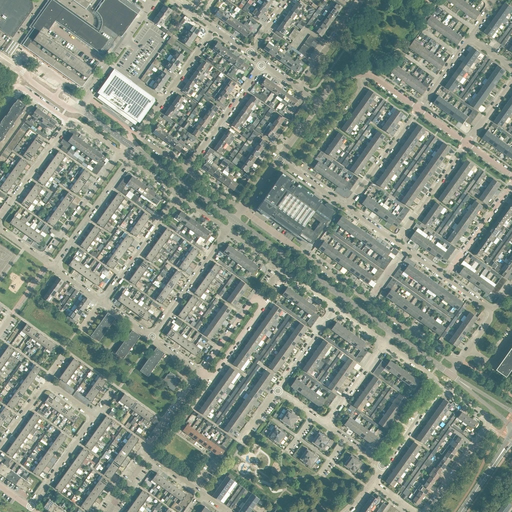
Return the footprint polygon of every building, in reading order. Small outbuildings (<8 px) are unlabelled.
[(29,0),(0,0),(0,28),(11,36),(31,8),(29,0)] [(121,37),(140,10),(141,10),(140,10),(126,0),(104,0),(96,11),(95,11),(97,12),(99,14),(100,16),(101,19),(102,21),(102,23),(102,26),(101,28),(100,30),(99,31),(100,31),(98,33),(108,40),(106,43),(111,47),(118,36),(121,37),(122,37),(121,37)] [(267,9),(270,4),(264,0),(261,0),(259,4),(267,9)] [(342,7),(343,5),(336,0),(331,7),(333,8),(339,12),(342,7)] [(460,9),(465,2),(462,0),(458,0),(455,5),(460,9)] [(83,22),(76,17),(54,1),(50,2),(35,24),(35,28),(40,31),(44,27),(48,30),(55,20),(99,52),(104,55),(111,47),(106,43),(108,40),(98,33),(83,22)] [(298,1),(294,6),(302,11),(303,12),(304,10),(303,9),(305,6),(298,1)] [(465,13),(470,5),(465,2),(460,9),(465,13)] [(511,6),(511,7),(509,5),(506,2),(502,7),(509,13),(511,9),(511,6)] [(263,14),(267,9),(259,4),(256,8),(258,10),(263,14)] [(165,5),(161,11),(168,16),(172,10),(165,5)] [(470,16),(476,9),(470,5),(465,13),(470,16)] [(302,11),(294,6),(291,11),(296,15),(298,16),(302,11)] [(335,17),(339,12),(333,8),(331,7),(328,11),(335,17)] [(509,13),(502,7),(499,12),(506,18),(509,13)] [(220,18),(225,12),(219,8),(214,16),(217,18),(218,16),(220,18)] [(481,13),(476,9),(470,16),(476,20),(481,13)] [(260,19),(263,14),(258,10),(254,15),(260,19)] [(170,17),(168,16),(161,11),(157,16),(164,21),(166,22),(170,17)] [(296,15),(291,11),(287,15),(293,19),(296,15)] [(332,22),(335,17),(328,11),(324,16),(332,22)] [(226,22),(230,16),(225,12),(220,18),(226,22)] [(506,18),(499,12),(495,17),(502,22),(506,18)] [(429,25),(434,17),(429,13),(423,20),(429,25)] [(293,19),(287,15),(283,20),(289,24),(291,22),(293,23),(295,21),(293,19)] [(164,21),(157,16),(153,21),(161,26),(164,21)] [(231,26),(235,20),(230,16),(226,22),(231,26)] [(328,26),(332,22),(324,16),(321,21),(323,23),(328,26)] [(435,29),(440,21),(434,17),(429,25),(435,29)] [(502,22),(495,17),(491,22),(499,27),(502,22)] [(302,19),(301,19),(299,22),(297,20),(296,22),(298,24),(303,27),(306,22),(302,19)] [(236,30),(241,23),(235,20),(231,26),(236,30)] [(289,24),(283,20),(280,25),(286,29),(287,27),(289,28),(291,25),(289,24)] [(325,31),(328,26),(323,23),(321,21),(320,20),(317,23),(316,25),(325,31)] [(441,33),(446,25),(440,21),(435,29),(441,33)] [(246,27),(248,25),(248,24),(245,22),(243,25),(241,23),(236,30),(241,33),(246,27)] [(499,27),(491,22),(488,27),(495,32),(499,27)] [(193,25),(189,31),(196,36),(200,31),(193,25)] [(247,37),(251,31),(249,29),(250,26),(248,25),(246,27),(241,33),(247,37)] [(286,29),(280,25),(276,30),(277,30),(275,33),(282,38),(285,34),(287,31),(286,29)] [(323,33),(325,31),(316,25),(314,27),(316,28),(314,31),(321,36),(322,37),(324,34),(323,33)] [(446,37),(452,30),(446,25),(441,33),(446,37)] [(173,34),(168,31),(163,27),(161,30),(171,37),(173,34)] [(495,32),(488,27),(484,32),(492,37),(495,32)] [(94,70),(50,38),(40,31),(35,28),(24,42),(84,85),(94,70)] [(296,37),(300,32),(295,28),(291,33),(296,37)] [(452,41),(457,34),(452,30),(446,37),(452,41)] [(197,37),(196,36),(189,31),(185,36),(193,41),(194,39),(195,39),(196,39),(197,38),(197,37)] [(458,45),(463,38),(457,34),(452,41),(458,45)] [(189,46),(193,41),(185,36),(182,41),(189,46)] [(172,46),(176,41),(171,37),(167,43),(172,46)] [(414,51),(419,44),(414,40),(409,47),(414,51)] [(264,49),(269,53),(275,45),(269,41),(264,49)] [(218,53),(223,47),(221,46),(222,45),(218,42),(213,49),(218,53)] [(274,57),(279,50),(280,48),(275,44),(275,45),(269,53),(274,57)] [(419,55),(424,48),(419,44),(414,51),(419,55)] [(223,57),(229,49),(225,46),(224,48),(223,47),(218,53),(216,56),(218,58),(220,55),(223,57)] [(481,53),(473,47),(470,52),(477,58),(481,53)] [(424,59),(430,51),(424,48),(419,55),(424,59)] [(229,61),(233,54),(232,53),(233,52),(229,49),(223,57),(229,61)] [(280,61),(284,54),(286,51),(284,50),(282,53),(279,50),(274,57),(280,61)] [(184,56),(177,51),(173,56),(180,62),(184,56)] [(430,62),(435,55),(430,51),(424,59),(430,62)] [(477,58),(470,52),(466,57),(474,62),(477,58)] [(234,64),(238,58),(233,54),(229,61),(234,64)] [(285,65),(290,58),(284,54),(280,61),(285,65)] [(435,66),(440,59),(435,55),(430,62),(435,66)] [(177,67),(180,62),(173,56),(169,62),(177,67)] [(474,62),(466,57),(463,62),(470,67),(474,62)] [(238,70),(239,68),(244,62),(238,58),(234,64),(232,66),(235,68),(238,70)] [(290,68),(295,62),(290,58),(285,65),(290,68)] [(304,64),(300,61),(297,59),(295,62),(290,68),(296,72),(300,66),(302,67),(304,64)] [(445,63),(440,59),(435,66),(440,70),(445,63)] [(212,66),(208,63),(204,60),(200,65),(209,71),(212,66)] [(173,72),(177,67),(169,62),(166,67),(173,72)] [(249,66),(244,62),(239,68),(244,72),(249,66)] [(470,67),(463,62),(459,67),(467,72),(470,67)] [(209,71),(200,65),(197,70),(202,74),(204,72),(207,74),(209,71)] [(396,76),(401,69),(396,65),(391,72),(396,76)] [(502,75),(506,71),(498,65),(495,70),(502,75)] [(467,72),(459,67),(456,72),(463,77),(467,72)] [(233,76),(238,70),(235,68),(234,69),(233,69),(230,73),(228,72),(226,75),(232,78),(233,76)] [(151,71),(148,69),(141,79),(143,81),(147,76),(151,71)] [(401,80),(406,73),(401,69),(396,76),(401,80)] [(157,76),(159,77),(166,82),(170,76),(161,70),(157,76)] [(202,74),(197,70),(193,75),(202,81),(203,79),(200,76),(202,74)] [(406,84),(412,76),(413,74),(413,75),(414,74),(408,70),(406,73),(401,80),(406,84)] [(499,80),(502,75),(495,70),(491,75),(499,80)] [(100,89),(98,93),(100,94),(98,98),(104,102),(127,119),(130,121),(135,125),(135,124),(137,121),(139,123),(142,119),(147,111),(148,110),(155,101),(154,98),(136,85),(132,82),(132,81),(129,79),(126,82),(117,75),(113,72),(113,73),(112,72),(110,75),(100,89)] [(463,77),(456,72),(452,77),(460,82),(463,77)] [(412,87),(417,80),(418,78),(413,75),(413,74),(412,76),(406,84),(412,87)] [(202,81),(193,75),(189,80),(195,84),(197,81),(200,83),(202,81)] [(495,85),(499,80),(491,75),(488,80),(495,85)] [(162,87),(166,82),(159,77),(155,82),(162,87)] [(224,82),(220,80),(217,77),(214,83),(218,86),(221,82),(223,83),(224,82)] [(460,82),(452,77),(449,82),(456,87),(460,82)] [(233,88),(236,83),(228,78),(225,83),(227,85),(233,88)] [(267,88),(271,82),(266,78),(261,84),(264,86),(263,89),(265,90),(267,88)] [(195,84),(189,80),(186,85),(195,91),(196,88),(193,86),(195,84)] [(417,91),(422,84),(417,80),(412,87),(417,91)] [(492,90),(495,85),(488,80),(484,85),(492,90)] [(422,95),(427,88),(429,85),(424,81),(422,84),(417,91),(422,95)] [(158,92),(162,87),(155,82),(151,87),(158,92)] [(272,92),(276,85),(271,82),(267,88),(272,92)] [(456,87),(449,82),(445,87),(453,92),(456,87)] [(229,94),(233,88),(227,85),(225,83),(221,88),(229,94)] [(195,91),(186,85),(182,89),(183,90),(182,92),(187,95),(188,93),(191,96),(195,91)] [(277,95),(282,89),(276,85),(272,92),(277,95)] [(488,95),(492,90),(484,85),(481,90),(488,95)] [(225,98),(229,94),(221,88),(218,93),(225,98)] [(283,99),(287,93),(282,89),(277,95),(283,99)] [(377,95),(369,90),(366,94),(373,100),(377,95)] [(485,100),(488,95),(481,90),(477,95),(485,100)] [(222,103),(225,98),(218,93),(217,93),(214,97),(222,103)] [(288,103),(292,97),(287,93),(283,99),(281,102),(286,106),(288,103)] [(179,94),(175,99),(183,105),(184,105),(186,103),(183,101),(184,98),(179,94)] [(373,100),(366,94),(362,99),(370,105),(373,100)] [(260,101),(256,98),(252,95),(249,100),(257,106),(260,101)] [(481,105),(485,100),(477,95),(474,100),(481,105)] [(439,106),(444,99),(439,96),(434,103),(439,106)] [(298,101),(292,97),(288,103),(293,107),(291,109),(295,111),(299,105),(296,103),(298,101)] [(22,111),(26,105),(18,100),(18,99),(8,113),(17,119),(20,114),(21,114),(23,112),(22,111)] [(183,105),(175,99),(172,104),(179,109),(183,105)] [(370,105),(362,99),(359,104),(366,110),(370,105)] [(443,110),(449,103),(444,99),(439,106),(443,110)] [(257,106),(249,100),(245,105),(253,111),(257,106)] [(478,110),(481,105),(474,100),(470,105),(478,110)] [(215,113),(218,108),(220,106),(217,104),(215,106),(211,103),(208,108),(215,113)] [(448,114),(454,106),(449,103),(443,110),(448,114)] [(179,109),(172,104),(168,109),(174,113),(176,114),(179,109)] [(366,110),(359,104),(357,107),(355,109),(363,115),(366,110)] [(253,111),(245,105),(242,110),(249,116),(253,111)] [(453,117),(459,110),(454,106),(448,114),(453,117)] [(511,112),(505,107),(501,112),(509,117),(511,112)] [(35,121),(42,112),(37,108),(32,115),(34,117),(33,120),(35,121)] [(211,118),(215,113),(208,108),(204,112),(206,114),(211,118)] [(174,113),(168,109),(165,114),(170,118),(172,115),(175,117),(176,115),(176,114),(174,113)] [(363,115),(355,109),(353,112),(353,111),(351,114),(352,114),(359,120),(363,115)] [(403,114),(396,109),(393,114),(400,119),(403,114)] [(249,116),(242,110),(238,115),(246,120),(249,116)] [(458,121),(463,113),(459,110),(453,117),(458,121)] [(40,125),(42,123),(47,115),(42,112),(35,121),(38,123),(37,123),(40,125)] [(509,117),(501,112),(498,117),(505,122),(509,117)] [(13,124),(17,119),(8,113),(0,124),(0,126),(7,132),(11,126),(12,127),(14,125),(13,124)] [(281,123),(285,118),(278,113),(275,117),(277,118),(276,120),(281,123)] [(463,124),(465,121),(467,119),(468,117),(463,113),(458,121),(463,124)] [(208,123),(211,118),(206,114),(203,119),(208,123)] [(359,120),(352,114),(350,117),(350,116),(348,119),(356,124),(359,120)] [(396,124),(400,119),(393,114),(389,119),(396,124)] [(47,126),(52,119),(47,115),(42,123),(47,126)] [(246,120),(238,115),(235,120),(243,125),(246,120)] [(505,122),(498,117),(494,122),(502,127),(505,122)] [(57,122),(52,119),(47,126),(52,130),(57,122)] [(204,128),(208,123),(203,119),(199,124),(204,128)] [(356,124),(348,119),(345,124),(352,129),(356,124)] [(397,124),(396,124),(389,119),(385,124),(393,129),(395,126),(395,127),(397,124)] [(33,124),(28,121),(26,120),(24,123),(26,124),(29,127),(31,128),(32,126),(33,124)] [(243,125),(235,120),(231,125),(237,128),(239,130),(241,127),(241,128),(243,125)] [(278,128),(281,123),(276,120),(272,124),(278,128)] [(163,130),(165,127),(159,123),(156,126),(157,126),(153,132),(158,136),(163,130)] [(201,132),(204,128),(199,124),(197,126),(195,125),(193,127),(201,132)] [(274,133),(278,128),(272,124),(271,127),(268,125),(266,127),(267,128),(274,133)] [(352,129),(345,124),(341,129),(349,134),(352,129)] [(389,134),(393,129),(385,124),(382,129),(389,134)] [(418,125),(415,129),(422,135),(426,130),(418,125)] [(201,132),(193,127),(192,126),(190,129),(193,131),(192,133),(197,137),(201,132)] [(271,138),(274,133),(267,128),(263,133),(271,138)] [(230,129),(229,130),(228,129),(224,135),(233,141),(235,138),(233,136),(234,134),(233,133),(234,132),(230,129)] [(422,135),(415,129),(413,132),(412,132),(411,134),(419,140),(422,135)] [(488,141),(493,134),(490,132),(491,131),(489,129),(482,138),(488,141)] [(164,140),(168,134),(163,130),(158,136),(164,140)] [(382,141),(385,136),(378,131),(374,136),(382,141)] [(339,132),(335,137),(343,142),(346,137),(339,132)] [(73,145),(78,137),(73,134),(68,141),(73,145)] [(169,144),(173,138),(168,134),(164,140),(169,144)] [(419,140),(411,134),(408,139),(415,145),(419,140)] [(492,145),(498,138),(493,134),(488,141),(492,145)] [(44,140),(37,135),(34,140),(31,137),(29,139),(33,142),(34,141),(41,146),(44,140)] [(233,141),(224,135),(221,139),(226,143),(229,145),(233,141)] [(378,146),(382,141),(374,136),(371,140),(378,146)] [(78,148),(83,141),(78,137),(73,145),(78,148)] [(259,137),(256,141),(256,142),(257,143),(264,148),(267,143),(259,137)] [(343,142),(335,137),(332,142),(339,147),(343,142)] [(174,148),(178,141),(173,138),(169,144),(174,148)] [(497,148),(503,141),(498,138),(492,145),(497,148)] [(184,145),(185,144),(185,143),(180,139),(178,141),(174,148),(179,151),(184,145)] [(226,143),(221,139),(217,144),(223,148),(226,143)] [(415,145),(408,139),(404,144),(412,149),(415,145)] [(379,146),(378,146),(371,140),(369,143),(367,142),(366,144),(367,145),(375,151),(377,148),(379,146)] [(41,146),(34,141),(33,142),(31,145),(27,142),(26,144),(29,147),(30,146),(37,151),(41,146)] [(83,152),(88,144),(83,141),(78,148),(83,152)] [(502,152),(507,145),(503,141),(497,148),(502,152)] [(339,147),(332,142),(328,147),(336,152),(339,147)] [(451,148),(443,142),(440,147),(447,153),(451,148)] [(260,153),(264,148),(257,143),(255,145),(257,146),(255,149),(260,153)] [(87,155),(93,148),(88,144),(83,152),(87,155)] [(193,153),(188,150),(191,146),(188,144),(187,145),(185,144),(184,145),(179,151),(185,155),(187,152),(191,155),(193,153)] [(223,148),(217,144),(214,149),(219,153),(221,150),(224,152),(225,150),(223,148)] [(412,149),(404,144),(402,147),(402,146),(400,149),(401,149),(408,154),(412,149)] [(371,156),(375,151),(367,145),(364,150),(371,156)] [(507,155),(511,148),(511,147),(507,145),(502,152),(507,155)] [(37,151),(30,146),(29,147),(27,150),(24,147),(22,149),(26,151),(27,151),(34,156),(37,151)] [(336,152),(328,147),(325,152),(332,157),(336,152)] [(444,158),(447,153),(440,147),(436,152),(444,158)] [(92,159),(98,151),(93,148),(87,155),(92,159)] [(260,153),(255,149),(253,148),(250,153),(257,158),(260,153)] [(408,154),(401,149),(397,154),(404,159),(408,154)] [(368,160),(371,156),(364,150),(360,155),(368,160)] [(34,156),(27,151),(26,151),(24,154),(20,152),(19,154),(23,156),(30,161),(34,156)] [(59,151),(55,156),(62,161),(63,160),(65,162),(67,159),(69,160),(70,158),(66,155),(66,156),(59,151)] [(106,157),(98,151),(92,159),(97,162),(98,161),(100,158),(104,161),(106,157)] [(444,158),(436,152),(433,157),(440,163),(442,160),(444,158)] [(253,163),(257,158),(250,153),(246,158),(253,163)] [(404,159),(397,154),(394,159),(401,164),(404,159)] [(80,155),(78,159),(76,160),(82,164),(83,162),(85,159),(80,155)] [(364,165),(368,160),(360,155),(357,160),(364,165)] [(15,160),(14,160),(13,161),(17,164),(17,163),(24,168),(28,163),(18,156),(15,160)] [(62,161),(55,156),(52,161),(59,166),(59,165),(62,162),(65,165),(66,163),(65,162),(63,160),(62,161)] [(437,167),(440,163),(433,157),(429,162),(437,167)] [(250,167),(253,163),(246,158),(243,162),(244,164),(250,167)] [(207,171),(212,165),(214,162),(209,159),(208,159),(202,167),(207,171)] [(401,164),(394,159),(390,164),(397,169),(401,164)] [(467,159),(464,164),(471,170),(475,165),(467,159)] [(365,166),(364,165),(357,160),(353,165),(361,170),(363,168),(365,166)] [(63,168),(59,165),(59,166),(52,161),(48,166),(55,171),(56,170),(58,167),(62,169),(63,168)] [(318,172),(323,165),(318,161),(313,168),(316,170),(315,171),(318,172)] [(437,168),(437,167),(429,162),(426,167),(433,172),(435,170),(437,168)] [(24,168),(17,163),(17,164),(14,167),(11,165),(9,166),(13,169),(14,168),(21,173),(24,168)] [(248,169),(250,167),(244,164),(241,169),(248,173),(250,170),(248,169)] [(397,169),(390,164),(388,166),(386,168),(387,169),(394,174),(397,169)] [(471,170),(464,164),(462,167),(461,167),(460,169),(467,175),(471,170)] [(212,175),(217,169),(212,165),(207,171),(212,175)] [(323,175),(328,168),(323,165),(318,172),(323,175)] [(357,175),(361,170),(353,165),(350,170),(357,175)] [(59,173),(56,170),(55,171),(48,166),(45,171),(52,176),(52,175),(55,172),(58,174),(59,173)] [(433,172),(426,167),(424,166),(420,171),(422,172),(430,177),(433,172)] [(21,173),(14,168),(13,169),(11,172),(7,169),(6,171),(8,172),(10,174),(10,173),(18,178),(21,173)] [(92,174),(85,169),(83,168),(80,172),(78,171),(77,173),(80,175),(81,174),(88,180),(92,174)] [(328,179),(333,171),(328,168),(323,175),(328,179)] [(218,179),(222,172),(217,169),(212,175),(218,179)] [(394,174),(387,169),(383,174),(390,179),(394,174)] [(467,175),(460,169),(457,174),(464,180),(467,175)] [(51,177),(55,179),(56,177),(52,175),(52,176),(45,171),(41,176),(48,181),(49,180),(51,177)] [(333,182),(338,175),(333,171),(328,179),(333,182)] [(18,178),(10,173),(10,174),(8,172),(5,176),(4,174),(2,176),(6,179),(7,178),(14,183),(18,178)] [(223,183),(227,176),(222,172),(218,179),(223,183)] [(309,242),(311,244),(335,211),(332,209),(332,208),(332,206),(331,205),(330,204),(329,203),(327,203),(326,203),(325,204),(322,202),(322,201),(298,184),(295,181),(283,172),(257,209),(270,219),(271,217),(274,218),(273,219),(297,236),(298,234),(309,242)] [(426,182),(430,177),(422,172),(419,177),(426,182)] [(88,180),(81,174),(80,175),(78,178),(74,176),(73,178),(75,179),(77,180),(77,179),(84,184),(88,180)] [(228,186),(233,180),(235,177),(229,174),(227,176),(223,183),(228,186)] [(390,179),(383,174),(381,176),(379,178),(380,178),(387,184),(390,179)] [(464,180),(457,174),(453,179),(460,184),(464,180)] [(338,186),(343,178),(338,175),(333,182),(338,186)] [(52,182),(49,180),(48,181),(41,176),(37,181),(44,186),(48,182),(51,184),(52,182)] [(130,189),(132,187),(137,180),(132,176),(130,180),(128,182),(127,183),(130,185),(128,188),(130,189)] [(426,183),(426,182),(419,177),(415,182),(423,187),(424,185),(425,185),(426,183)] [(14,183),(7,178),(6,179),(4,182),(0,179),(0,181),(3,184),(3,183),(11,188),(14,183)] [(345,187),(346,184),(348,182),(343,178),(338,186),(343,189),(345,187)] [(387,184),(380,178),(376,184),(383,189),(387,184)] [(84,184),(77,179),(77,180),(75,179),(73,182),(71,181),(70,183),(71,184),(73,185),(74,184),(81,189),(84,184)] [(460,184),(453,179),(450,184),(457,189),(460,184)] [(501,184),(494,179),(490,184),(498,189),(501,184)] [(137,191),(142,183),(137,180),(132,187),(137,191)] [(238,184),(234,181),(233,180),(228,186),(234,190),(238,184)] [(419,192),(423,187),(415,182),(412,187),(419,192)] [(11,188),(3,183),(3,184),(0,187),(0,186),(0,188),(7,193),(11,188)] [(36,183),(32,188),(39,193),(40,193),(42,189),(46,192),(47,190),(43,188),(36,183)] [(142,194),(147,187),(142,183),(137,191),(142,194)] [(81,189),(74,184),(73,185),(71,184),(69,187),(67,186),(66,187),(70,190),(77,195),(81,189)] [(457,189),(450,184),(448,186),(447,186),(446,189),(453,194),(457,189)] [(494,194),(498,189),(490,184),(487,189),(494,194)] [(147,198),(152,190),(147,187),(142,194),(147,198)] [(418,195),(420,192),(419,192),(412,187),(408,192),(416,197),(417,194),(418,195)] [(43,195),(40,193),(39,193),(32,188),(29,193),(36,198),(36,197),(38,194),(42,197),(43,195)] [(453,194),(446,189),(442,194),(450,199),(453,194)] [(495,194),(494,194),(487,189),(483,194),(491,199),(492,196),(493,197),(495,194)] [(152,201),(157,194),(152,190),(147,198),(152,201)] [(75,197),(68,192),(65,196),(62,194),(60,195),(62,197),(64,198),(65,197),(72,202),(75,197)] [(412,202),(416,197),(408,192),(405,197),(412,202)] [(40,200),(36,197),(36,198),(29,193),(25,198),(32,203),(33,202),(35,199),(39,202),(40,200)] [(118,193),(114,198),(121,203),(122,202),(124,199),(128,202),(129,200),(125,197),(125,198),(118,193)] [(162,197),(157,194),(152,201),(157,205),(162,197)] [(450,199),(442,194),(439,199),(446,204),(450,199)] [(487,204),(491,199),(483,194),(480,198),(487,204)] [(367,207),(372,199),(367,196),(362,203),(364,205),(364,206),(367,207)] [(72,202),(65,197),(64,198),(62,197),(60,200),(58,198),(58,199),(57,200),(61,203),(61,202),(68,207),(72,202)] [(409,207),(412,202),(405,197),(401,201),(409,207)] [(32,203),(25,198),(21,204),(28,209),(31,204),(35,207),(36,205),(33,202),(32,203)] [(125,205),(122,202),(121,203),(114,198),(111,203),(118,208),(118,207),(120,204),(124,207),(125,205)] [(372,210),(377,203),(372,199),(367,207),(372,210)] [(476,200),(472,205),(480,211),(483,206),(476,200)] [(68,207),(61,202),(61,203),(58,206),(55,203),(53,205),(55,206),(57,208),(58,207),(65,212),(68,207)] [(437,202),(433,207),(440,212),(444,207),(437,202)] [(122,210),(118,207),(118,208),(111,203),(107,208),(114,213),(115,212),(117,209),(121,212),(122,210)] [(377,214),(382,206),(377,203),(372,210),(377,214)] [(476,216),(480,211),(472,205),(469,210),(476,216)] [(65,212),(58,207),(57,208),(55,206),(53,209),(51,208),(50,210),(54,213),(54,212),(61,217),(65,212)] [(382,217),(387,210),(382,206),(377,214),(382,217)] [(440,212),(433,207),(431,210),(431,209),(429,212),(430,212),(437,217),(440,212)] [(118,215),(115,212),(114,213),(107,208),(104,213),(111,218),(111,217),(113,214),(117,217),(118,215)] [(386,221),(392,213),(387,210),(382,217),(386,221)] [(476,216),(469,210),(465,215),(473,221),(474,218),(475,218),(476,216)] [(510,214),(505,210),(501,216),(509,222),(510,220),(508,218),(510,214)] [(181,222),(186,215),(181,211),(178,215),(177,214),(174,219),(178,222),(179,221),(181,222)] [(15,226),(20,219),(19,219),(16,217),(19,213),(18,213),(17,212),(14,216),(10,223),(15,226)] [(61,217),(54,212),(54,213),(51,216),(48,213),(46,215),(48,216),(50,218),(51,217),(58,222),(61,217)] [(151,216),(144,212),(141,216),(138,214),(137,216),(140,218),(141,217),(147,222),(151,216)] [(437,217),(430,212),(426,217),(433,222),(437,217)] [(115,220),(111,217),(111,218),(104,213),(100,218),(107,223),(108,222),(110,219),(114,221),(115,220)] [(391,224),(394,221),(396,218),(397,217),(392,213),(386,221),(391,224)] [(25,223),(24,222),(26,219),(22,215),(19,219),(20,219),(15,226),(20,230),(25,223)] [(186,225),(191,218),(186,215),(181,222),(186,225)] [(469,225),(473,221),(465,215),(462,220),(469,225)] [(29,226),(30,224),(27,222),(30,218),(28,216),(26,219),(24,222),(25,223),(20,230),(25,233),(30,226),(29,226)] [(58,222),(51,217),(50,218),(48,216),(46,219),(44,218),(43,220),(47,223),(47,222),(54,227),(58,222)] [(140,218),(137,216),(134,219),(133,221),(134,222),(136,223),(137,222),(143,227),(147,222),(141,217),(140,218)] [(341,227),(347,219),(342,216),(336,223),(341,227)] [(509,222),(501,216),(497,221),(505,227),(509,222)] [(433,222),(426,217),(422,222),(430,227),(433,222)] [(111,225),(108,222),(107,223),(100,218),(96,223),(103,228),(106,224),(110,226),(111,225)] [(191,229),(196,222),(191,218),(186,225),(191,229)] [(346,230),(352,223),(347,219),(341,227),(346,230)] [(466,230),(469,225),(462,220),(458,225),(466,230)] [(505,227),(497,221),(493,226),(499,230),(501,232),(505,227)] [(35,230),(34,229),(35,227),(32,225),(33,223),(31,222),(30,224),(29,226),(30,226),(25,233),(29,237),(35,230)] [(143,227),(137,222),(136,223),(134,222),(132,225),(131,224),(130,226),(131,226),(133,228),(134,227),(140,231),(143,227)] [(194,235),(201,225),(196,222),(191,229),(189,231),(194,235)] [(171,223),(170,223),(168,226),(175,231),(176,229),(177,227),(171,223)] [(351,234),(356,226),(352,223),(346,230),(351,234)] [(95,225),(91,231),(97,235),(98,234),(100,231),(103,233),(105,232),(101,229),(101,230),(95,225)] [(200,237),(206,229),(201,225),(194,235),(199,238),(200,237)] [(462,235),(466,230),(458,225),(455,230),(462,235)] [(39,233),(38,233),(40,231),(37,229),(38,227),(36,226),(35,227),(34,229),(35,230),(29,237),(34,240),(39,233)] [(140,231),(134,227),(133,228),(131,226),(129,230),(127,229),(126,230),(130,233),(136,237),(140,231)] [(356,237),(361,230),(359,228),(357,226),(356,226),(351,234),(356,237)] [(499,230),(493,226),(489,232),(495,236),(499,230)] [(167,228),(163,233),(169,238),(170,237),(172,238),(174,235),(175,236),(176,234),(173,232),(167,228)] [(41,229),(40,231),(38,233),(39,233),(34,240),(40,244),(45,237),(40,234),(43,230),(41,229)] [(211,232),(206,229),(200,237),(206,242),(211,236),(209,235),(211,232)] [(361,241),(366,233),(364,232),(364,231),(362,229),(361,230),(356,237),(361,241)] [(335,236),(330,233),(326,230),(325,233),(333,238),(335,236)] [(462,236),(462,235),(455,230),(451,235),(458,240),(460,238),(461,238),(462,236)] [(97,235),(91,231),(87,236),(94,240),(94,239),(96,236),(100,238),(101,237),(98,234),(97,235)] [(416,242),(421,234),(416,231),(411,238),(413,240),(413,241),(416,242)] [(495,236),(489,232),(486,237),(491,241),(493,242),(497,237),(495,236)] [(169,238),(163,233),(159,238),(166,243),(166,242),(168,239),(172,241),(173,239),(172,238),(170,237),(169,238)] [(366,244),(371,237),(369,235),(367,233),(366,233),(361,241),(366,244)] [(134,239),(127,234),(124,238),(121,236),(119,238),(121,239),(123,240),(124,239),(131,244),(134,239)] [(421,245),(426,238),(421,234),(416,242),(421,245)] [(455,245),(458,240),(451,235),(448,240),(455,245)] [(98,241),(94,239),(94,240),(87,236),(84,240),(90,245),(91,244),(93,241),(96,243),(98,241)] [(371,248),(376,240),(374,239),(374,238),(372,236),(371,237),(366,244),(371,248)] [(491,241),(486,237),(482,242),(487,246),(491,241)] [(168,246),(169,244),(166,242),(166,243),(159,238),(156,243),(162,247),(163,247),(166,249),(168,246)] [(426,249),(431,241),(426,238),(421,245),(426,249)] [(131,244),(124,239),(123,240),(121,239),(119,242),(117,241),(116,242),(118,244),(119,245),(120,244),(127,249),(131,244)] [(94,246),(91,244),(90,245),(84,240),(80,246),(86,250),(90,246),(93,248),(94,246)] [(376,251),(381,244),(376,240),(371,248),(376,251)] [(323,252),(329,244),(324,241),(318,248),(323,252)] [(430,252),(436,245),(431,241),(426,249),(430,252)] [(487,246),(482,242),(478,248),(484,252),(487,246)] [(165,251),(166,249),(163,247),(162,247),(156,243),(152,248),(159,252),(159,251),(162,254),(165,251)] [(127,249),(120,244),(119,245),(118,244),(115,247),(114,246),(112,247),(114,249),(116,250),(117,249),(124,254),(127,249)] [(328,255),(334,248),(329,244),(323,252),(328,255)] [(381,255),(386,248),(381,244),(376,251),(381,255)] [(199,251),(191,245),(188,250),(187,249),(186,251),(187,252),(189,253),(189,252),(196,257),(199,251)] [(228,256),(233,248),(229,245),(223,252),(228,256)] [(435,256),(441,248),(436,245),(430,252),(435,256)] [(162,254),(159,251),(159,252),(152,248),(149,253),(155,257),(156,256),(159,259),(161,256),(162,254)] [(233,259),(238,252),(233,248),(228,256),(233,259)] [(333,259),(338,252),(334,248),(328,255),(333,259)] [(391,251),(386,248),(381,255),(386,258),(388,255),(391,251)] [(440,259),(442,257),(444,254),(446,252),(441,248),(435,256),(440,259)] [(484,252),(478,248),(474,253),(480,257),(484,252)] [(124,254),(117,249),(116,250),(114,249),(112,252),(110,250),(109,252),(113,255),(113,254),(120,259),(124,254)] [(189,253),(187,252),(185,255),(183,254),(182,256),(183,257),(185,258),(186,257),(192,262),(196,257),(189,252),(189,253)] [(238,263),(243,255),(238,252),(233,259),(238,263)] [(338,262),(343,255),(338,252),(333,259),(338,262)] [(155,257),(149,253),(145,258),(151,263),(154,258),(158,260),(159,259),(156,256),(155,257)] [(79,262),(78,261),(79,259),(76,257),(77,255),(76,254),(73,258),(69,265),(74,269),(79,262)] [(120,259),(113,254),(113,255),(110,258),(107,255),(105,257),(109,260),(110,259),(117,264),(120,259)] [(243,266),(248,259),(243,255),(238,263),(243,266)] [(343,266),(348,259),(343,255),(338,262),(341,264),(340,265),(343,266)] [(471,268),(476,261),(477,259),(472,255),(471,258),(474,260),(472,262),(473,262),(469,267),(471,268)] [(84,265),(83,264),(80,262),(82,259),(81,257),(79,259),(78,261),(79,262),(74,269),(79,272),(84,265)] [(185,258),(183,257),(181,260),(180,259),(179,261),(182,263),(182,262),(189,266),(192,262),(186,257),(185,258)] [(117,264),(110,259),(109,260),(107,263),(103,260),(102,262),(106,265),(106,264),(113,269),(117,264)] [(248,270),(253,262),(248,259),(243,266),(248,270)] [(348,270),(353,262),(348,259),(343,266),(346,268),(345,268),(348,270)] [(144,260),(140,266),(146,270),(147,269),(149,266),(152,268),(153,267),(150,264),(150,265),(144,260)] [(89,269),(88,268),(89,266),(86,264),(87,262),(85,261),(83,264),(84,265),(79,272),(84,276),(89,269)] [(182,263),(179,261),(176,264),(175,265),(179,268),(179,267),(185,272),(189,266),(182,262),(182,263)] [(253,262),(248,270),(253,273),(258,266),(255,264),(256,264),(253,262)] [(353,273),(358,266),(353,262),(348,270),(350,271),(350,272),(353,273)] [(216,263),(212,268),(218,273),(219,272),(221,269),(224,271),(225,269),(222,267),(216,263)] [(510,271),(511,268),(511,266),(507,263),(505,266),(502,264),(500,267),(501,268),(505,271),(502,275),(507,278),(511,272),(510,271)] [(88,279),(93,272),(93,271),(90,269),(92,266),(90,264),(89,266),(88,268),(89,269),(84,276),(88,279)] [(409,275),(414,267),(409,264),(406,268),(404,270),(404,271),(409,275)] [(465,277),(470,269),(465,266),(464,266),(461,264),(455,272),(459,275),(460,273),(462,275),(464,277),(465,277)] [(150,271),(147,269),(146,270),(140,266),(136,271),(143,275),(143,274),(145,275),(147,272),(149,273),(150,271)] [(358,277),(363,269),(358,266),(353,273),(355,275),(358,277)] [(414,278),(419,271),(414,267),(409,275),(414,278)] [(95,268),(93,271),(93,272),(88,279),(93,283),(98,276),(97,275),(94,273),(97,269),(95,268)] [(218,273),(212,268),(208,273),(214,277),(215,277),(217,273),(227,280),(228,278),(219,272),(218,273)] [(183,274),(177,269),(174,274),(171,272),(169,273),(173,276),(173,275),(180,279),(183,274)] [(363,280),(368,273),(363,269),(358,277),(363,280)] [(470,280),(475,273),(470,269),(465,277),(470,280)] [(99,286),(104,279),(99,276),(102,273),(100,271),(97,275),(98,276),(93,283),(99,286)] [(146,276),(145,275),(143,274),(143,275),(136,271),(133,275),(139,280),(140,279),(142,276),(145,278),(146,276)] [(419,282),(424,274),(419,271),(414,278),(419,282)] [(214,277),(208,273),(205,278),(211,282),(212,281),(214,278),(223,285),(224,283),(215,277),(214,277)] [(371,280),(372,277),(373,276),(368,273),(363,280),(368,284),(371,280)] [(475,284),(480,276),(475,273),(470,280),(475,284)] [(423,285),(429,278),(424,274),(419,282),(423,285)] [(143,281),(140,279),(139,280),(133,275),(129,281),(135,285),(138,281),(142,283),(143,281)] [(173,275),(173,276),(170,279),(167,277),(166,278),(169,281),(170,280),(176,284),(180,279),(173,275)] [(479,287),(485,280),(480,276),(475,284),(479,287)] [(67,283),(58,277),(55,282),(63,288),(67,283)] [(215,284),(212,281),(211,282),(205,278),(201,283),(208,287),(208,286),(210,283),(214,285),(215,284)] [(428,289),(434,281),(431,280),(432,279),(429,278),(423,285),(428,289)] [(170,280),(169,281),(167,284),(165,282),(164,281),(164,282),(163,283),(164,284),(166,285),(173,289),(176,284),(170,280)] [(245,291),(249,286),(241,280),(238,285),(245,291)] [(484,291),(490,283),(485,280),(479,287),(484,291)] [(433,292),(438,285),(436,283),(434,281),(428,289),(433,292)] [(63,288),(55,282),(51,287),(57,292),(59,293),(63,288)] [(211,289),(208,286),(208,287),(201,283),(198,288),(204,292),(205,291),(207,288),(210,290),(211,289)] [(491,292),(493,289),(495,287),(490,283),(484,291),(489,294),(491,292)] [(166,285),(164,284),(162,287),(160,286),(159,288),(162,290),(163,289),(169,294),(173,289),(166,285)] [(241,296),(245,291),(238,285),(236,288),(234,287),(232,289),(234,290),(241,296)] [(438,296),(443,288),(441,287),(441,286),(439,285),(438,285),(433,292),(438,296)] [(57,292),(51,287),(47,293),(53,297),(57,292)] [(287,298),(292,291),(287,287),(282,294),(287,298)] [(204,292),(198,288),(194,293),(200,297),(203,293),(208,296),(210,295),(205,291),(204,292)] [(443,299),(448,292),(446,290),(444,288),(443,288),(438,296),(443,299)] [(128,297),(127,296),(124,294),(126,290),(125,289),(122,293),(117,300),(123,304),(128,297)] [(163,289),(162,290),(160,293),(157,291),(156,293),(159,295),(159,294),(166,299),(169,294),(163,289)] [(391,300),(396,292),(391,289),(390,290),(389,292),(386,296),(391,300)] [(238,301),(241,296),(234,290),(230,295),(238,301)] [(292,301),(297,294),(292,291),(287,298),(292,301)] [(131,294),(131,293),(129,292),(127,296),(128,297),(123,304),(128,307),(133,300),(132,299),(129,297),(131,294)] [(396,304),(401,296),(396,292),(391,300),(396,304)] [(448,303),(453,296),(448,292),(443,299),(448,303)] [(53,297),(47,293),(44,298),(43,297),(43,298),(49,302),(53,297)] [(159,294),(159,295),(156,298),(153,296),(152,298),(155,300),(156,300),(162,304),(166,299),(159,294)] [(297,305),(302,297),(297,294),(292,301),(297,305)] [(91,300),(83,295),(81,297),(83,298),(81,301),(87,305),(90,300),(91,300)] [(192,295),(189,301),(195,305),(195,304),(199,306),(201,303),(202,301),(199,299),(198,299),(192,295)] [(234,306),(238,301),(230,295),(227,300),(234,306)] [(137,303),(138,301),(135,299),(136,297),(134,296),(132,299),(133,300),(128,307),(132,311),(137,304),(137,303)] [(400,307),(406,299),(401,296),(396,304),(400,307)] [(453,306),(458,299),(453,296),(448,303),(453,306)] [(302,308),(307,301),(302,297),(297,305),(302,308)] [(139,299),(138,301),(137,303),(137,304),(132,311),(137,314),(142,307),(141,306),(138,304),(141,300),(139,299)] [(405,311),(411,303),(406,299),(400,307),(403,309),(405,311)] [(458,310),(463,303),(458,299),(453,306),(458,310)] [(83,310),(87,305),(81,301),(77,306),(83,310)] [(195,305),(189,301),(185,305),(191,310),(192,309),(194,310),(196,307),(197,308),(199,306),(195,304),(195,305)] [(306,312),(312,304),(307,301),(302,308),(306,312)] [(147,311),(146,310),(149,306),(146,304),(144,303),(141,306),(142,307),(137,314),(142,318),(147,311)] [(410,314),(416,306),(411,303),(405,311),(408,312),(407,313),(410,314)] [(232,309),(224,304),(221,309),(228,314),(232,309)] [(312,304),(306,312),(312,315),(314,312),(317,308),(314,306),(315,306),(312,304)] [(191,311),(194,313),(195,311),(194,310),(192,309),(191,310),(185,305),(182,310),(188,315),(189,314),(191,311)] [(282,310),(275,305),(271,310),(279,315),(282,310)] [(81,312),(83,310),(77,306),(73,311),(79,315),(80,316),(83,313),(81,312)] [(147,321),(154,312),(149,309),(151,307),(149,306),(146,310),(147,311),(142,318),(147,321)] [(415,318),(421,310),(416,306),(410,314),(413,316),(415,318)] [(225,319),(228,314),(221,309),(217,314),(225,319)] [(192,316),(189,314),(188,315),(182,310),(178,316),(184,320),(187,316),(190,318),(192,316)] [(279,315),(271,310),(268,314),(275,320),(279,315)] [(420,321),(426,313),(421,310),(415,318),(418,319),(417,320),(420,322),(420,321)] [(76,320),(79,315),(73,311),(70,316),(68,315),(66,318),(74,323),(75,321),(76,321),(76,320)] [(105,319),(111,324),(116,318),(108,312),(105,316),(106,317),(105,319)] [(470,312),(466,317),(474,322),(475,320),(476,320),(478,318),(477,318),(477,317),(470,312)] [(425,325),(430,317),(426,313),(420,321),(425,325)] [(225,319),(217,314),(214,319),(221,324),(223,322),(225,319)] [(275,320),(268,314),(264,319),(272,325),(275,320)] [(430,328),(435,320),(430,317),(425,325),(430,328)] [(470,327),(474,322),(466,317),(463,322),(470,327)] [(178,318),(174,323),(179,326),(183,321),(178,318)] [(107,330),(111,324),(105,319),(103,321),(102,320),(99,324),(107,330)] [(222,324),(221,324),(214,319),(210,324),(218,329),(219,326),(220,327),(222,324)] [(272,325),(264,319),(263,322),(262,322),(260,324),(261,324),(268,330),(272,325)] [(435,332),(440,324),(435,320),(430,328),(435,332)] [(336,333),(341,325),(336,322),(331,329),(336,333)] [(467,332),(470,327),(463,322),(459,327),(467,332)] [(27,334),(32,327),(27,323),(27,324),(22,330),(26,334),(23,337),(25,339),(28,335),(27,334)] [(304,333),(307,328),(300,323),(296,328),(304,333)] [(103,335),(107,330),(99,324),(97,327),(98,328),(96,331),(103,335)] [(177,331),(176,331),(173,329),(175,325),(173,324),(171,328),(166,335),(172,338),(177,331)] [(218,329),(210,324),(207,329),(214,334),(216,331),(216,332),(218,329)] [(268,330),(261,324),(259,327),(259,326),(257,329),(265,335),(268,330)] [(445,327),(440,324),(435,332),(440,335),(445,327)] [(341,336),(346,329),(341,325),(336,333),(341,336)] [(32,338),(37,331),(32,327),(27,334),(28,335),(31,337),(28,341),(30,342),(31,340),(33,338),(32,338)] [(181,335),(181,334),(177,332),(180,328),(178,327),(176,331),(177,331),(172,338),(176,342),(181,335)] [(463,337),(467,332),(459,327),(456,332),(463,337)] [(304,333),(296,328),(293,332),(300,338),(302,335),(303,336),(304,333)] [(211,339),(214,334),(207,329),(203,333),(211,339)] [(265,335),(257,329),(256,332),(255,331),(253,334),(254,334),(261,339),(265,335)] [(346,340),(351,333),(346,329),(341,336),(346,340)] [(129,337),(136,341),(140,335),(132,330),(130,333),(131,334),(129,337)] [(37,341),(42,334),(37,331),(32,338),(33,338),(31,340),(34,343),(33,344),(35,345),(36,344),(38,342),(37,341)] [(99,341),(103,335),(96,331),(95,333),(94,332),(91,336),(99,341)] [(183,331),(181,334),(181,335),(176,342),(181,345),(186,338),(185,338),(187,336),(184,334),(185,332),(183,331)] [(297,343),(300,338),(293,332),(289,337),(297,343)] [(460,342),(463,337),(456,332),(452,337),(460,342)] [(351,343),(356,336),(351,333),(346,340),(351,343)] [(42,345),(47,338),(42,334),(37,341),(38,342),(36,344),(39,346),(38,348),(40,349),(42,345)] [(191,342),(190,341),(187,339),(190,335),(188,334),(187,336),(185,338),(186,338),(181,345),(186,349),(191,342)] [(261,339),(254,334),(252,337),(252,336),(250,339),(258,345),(261,339)] [(356,347),(361,339),(356,336),(351,343),(356,347)] [(124,341),(132,347),(136,341),(129,337),(127,339),(126,338),(124,341)] [(293,348),(297,343),(289,337),(286,342),(293,348)] [(460,342),(452,337),(449,342),(456,347),(458,344),(458,345),(460,342)] [(46,348),(51,341),(47,338),(42,345),(46,348),(43,351),(45,352),(46,351),(47,349),(46,348)] [(196,345),(195,345),(192,343),(195,339),(193,338),(190,341),(191,342),(186,349),(191,352),(196,345)] [(258,345),(250,339),(247,344),(254,349),(258,345)] [(361,350),(361,349),(363,347),(366,343),(363,341),(364,341),(361,339),(356,347),(361,350)] [(331,345),(324,340),(320,345),(328,350),(331,345)] [(52,352),(57,345),(51,341),(46,348),(47,349),(46,351),(49,353),(48,355),(50,356),(52,352)] [(128,353),(132,347),(124,341),(121,345),(123,346),(121,348),(128,353)] [(196,356),(203,347),(198,344),(200,342),(199,342),(198,341),(195,345),(196,345),(191,352),(196,356)] [(290,353),(293,348),(286,342),(282,347),(290,353)] [(254,349),(247,344),(243,349),(251,354),(254,349)] [(328,350),(320,345),(317,349),(324,355),(328,350)] [(9,346),(5,351),(11,355),(12,355),(14,356),(16,353),(17,354),(18,352),(15,349),(15,350),(9,346)] [(154,351),(155,352),(154,354),(160,359),(165,353),(157,347),(154,351)] [(290,353),(282,347),(279,352),(286,357),(288,355),(289,355),(290,353)] [(123,359),(128,353),(121,348),(119,350),(118,349),(116,353),(120,356),(120,357),(123,359)] [(251,354),(243,349),(240,354),(247,359),(251,354)] [(324,355),(317,349),(315,352),(314,352),(313,354),(321,360),(324,355)] [(14,356),(12,355),(11,355),(5,351),(1,356),(8,360),(8,359),(10,356),(14,359),(15,357),(14,356)] [(118,359),(120,357),(120,356),(116,353),(113,351),(111,354),(118,359)] [(283,362),(286,357),(279,352),(275,357),(283,362)] [(152,356),(151,355),(148,359),(156,365),(160,359),(154,354),(152,356)] [(247,359),(240,354),(236,359),(244,364),(247,359)] [(321,360),(313,354),(310,359),(317,365),(321,360)] [(507,376),(511,369),(511,357),(508,354),(503,361),(503,360),(501,363),(502,363),(497,369),(507,376)] [(8,360),(1,356),(0,357),(0,362),(4,365),(5,364),(7,366),(9,363),(10,363),(11,362),(8,359),(8,360)] [(283,362),(275,357),(272,362),(279,367),(281,365),(282,365),(283,363),(283,362)] [(85,365),(81,362),(81,363),(74,358),(70,363),(77,368),(78,367),(80,364),(84,367),(85,365)] [(353,368),(356,363),(349,358),(345,363),(353,368)] [(146,362),(147,363),(145,366),(152,370),(156,365),(148,359),(146,362)] [(244,364),(236,359),(233,364),(240,369),(244,364)] [(317,365),(310,359),(308,362),(308,361),(306,364),(314,369),(317,365)] [(389,371),(395,364),(390,360),(387,364),(385,367),(384,368),(389,371)] [(276,372),(279,367),(272,362),(268,367),(276,372)] [(41,369),(33,363),(30,368),(29,367),(28,369),(31,371),(31,370),(38,374),(41,369)] [(81,370),(78,367),(77,368),(70,363),(67,368),(74,373),(74,372),(76,374),(78,371),(80,372),(81,370)] [(349,373),(353,368),(345,363),(342,367),(349,373)] [(314,369),(306,364),(303,369),(310,374),(314,369)] [(394,375),(400,367),(395,364),(389,371),(394,375)] [(140,371),(148,376),(152,370),(145,366),(144,368),(143,367),(140,371)] [(238,372),(230,367),(227,372),(234,377),(238,372)] [(350,373),(349,373),(342,367),(338,372),(346,378),(348,375),(350,373)] [(399,378),(405,371),(400,367),(394,375),(399,378)] [(74,373),(67,368),(63,373),(70,378),(71,377),(73,379),(75,375),(77,377),(78,375),(76,374),(74,372),(74,373)] [(31,370),(31,371),(29,374),(25,372),(24,374),(27,376),(28,375),(34,379),(38,374),(31,370)] [(270,380),(273,375),(266,370),(263,375),(270,380)] [(404,382),(410,374),(405,371),(399,378),(404,382)] [(176,386),(181,379),(170,372),(163,382),(174,390),(173,391),(176,387),(176,386)] [(234,377),(227,372),(223,377),(231,382),(234,377)] [(342,383),(346,378),(338,372),(335,377),(342,383)] [(74,380),(73,379),(71,377),(70,378),(63,373),(59,378),(61,379),(63,381),(65,383),(66,383),(68,385),(71,380),(73,382),(74,380)] [(409,385),(414,378),(410,374),(404,382),(409,385)] [(28,375),(27,376),(25,379),(22,377),(21,378),(22,379),(24,381),(24,380),(31,384),(34,379),(28,375)] [(103,387),(106,381),(107,381),(100,376),(98,375),(94,379),(93,378),(91,380),(95,383),(96,382),(103,387)] [(270,380),(263,375),(259,380),(266,385),(268,383),(269,383),(270,381),(270,380)] [(382,381),(374,376),(371,381),(378,386),(382,381)] [(231,382),(223,377),(222,379),(221,379),(219,382),(220,382),(227,387),(231,382)] [(343,383),(342,383),(335,377),(331,382),(339,388),(341,385),(343,383)] [(415,377),(414,378),(409,385),(414,389),(419,381),(417,380),(417,379),(415,377)] [(24,381),(22,379),(20,382),(18,381),(17,383),(20,386),(21,385),(27,389),(31,384),(24,380),(24,381)] [(295,390),(296,390),(301,382),(296,379),(291,386),(293,388),(295,390)] [(263,390),(266,385),(259,380),(256,385),(263,390)] [(378,386),(371,381),(369,383),(368,383),(367,385),(375,391),(378,386)] [(96,382),(95,383),(93,386),(89,383),(88,385),(92,387),(99,392),(103,387),(96,382)] [(227,387),(220,382),(218,384),(216,386),(216,387),(224,392),(227,387)] [(301,393),(306,386),(301,382),(296,390),(301,393)] [(335,392),(339,388),(331,382),(328,387),(335,392)] [(27,389),(21,385),(20,386),(17,383),(15,386),(15,387),(14,388),(15,389),(17,390),(24,394),(27,389)] [(259,395),(263,390),(256,385),(252,390),(259,395)] [(375,391),(367,385),(364,390),(371,396),(375,391)] [(305,397),(311,389),(306,386),(301,393),(305,397)] [(92,387),(89,390),(86,388),(84,390),(88,392),(89,391),(96,396),(99,392),(92,387)] [(224,392),(216,387),(215,389),(214,389),(212,391),(213,392),(220,397),(222,398),(225,393),(224,392)] [(20,399),(24,394),(17,390),(15,389),(13,392),(11,391),(10,393),(13,395),(14,394),(20,399)] [(310,400),(316,393),(311,389),(305,397),(310,400)] [(256,400),(259,395),(252,390),(249,395),(256,400)] [(371,396),(364,390),(360,395),(368,401),(371,396)] [(92,402),(96,396),(89,391),(88,392),(86,396),(82,393),(81,395),(83,396),(84,397),(85,397),(86,397),(88,399),(91,401),(92,402)] [(220,397),(213,392),(209,396),(217,402),(220,397)] [(125,404),(130,397),(124,393),(118,402),(122,405),(121,407),(123,408),(124,407),(126,405),(125,404)] [(315,404),(321,396),(316,393),(310,400),(315,404)] [(14,394),(13,395),(11,398),(8,396),(7,398),(10,400),(10,399),(17,404),(20,399),(14,394)] [(403,404),(407,399),(399,394),(396,399),(403,404)] [(252,405),(256,400),(249,395),(245,400),(252,405)] [(368,401),(360,395),(358,398),(358,397),(356,400),(357,400),(364,406),(368,401)] [(50,405),(54,399),(49,396),(44,402),(49,405),(47,408),(48,409),(51,406),(50,405)] [(217,402),(209,396),(206,401),(213,407),(217,402)] [(322,404),(324,402),(325,400),(321,396),(315,404),(318,405),(317,406),(320,407),(322,404)] [(130,408),(135,401),(130,397),(125,404),(126,405),(124,407),(127,409),(126,411),(128,412),(130,408)] [(10,399),(10,400),(8,403),(4,401),(3,403),(7,405),(13,409),(17,404),(10,399)] [(55,409),(59,403),(54,399),(50,405),(51,406),(54,408),(52,412),(53,413),(56,410),(55,409)] [(400,409),(403,404),(396,399),(392,404),(400,409)] [(444,399),(441,404),(448,409),(452,404),(444,399)] [(253,405),(252,405),(245,400),(242,405),(249,410),(251,407),(251,408),(253,405)] [(364,406),(357,400),(353,405),(361,411),(364,406)] [(134,411),(139,404),(135,401),(130,408),(134,410),(131,414),(133,415),(135,412),(134,411)] [(213,407),(206,401),(202,406),(210,412),(213,407)] [(60,412),(64,406),(59,403),(55,409),(56,410),(59,412),(56,415),(58,416),(59,415),(60,413),(60,412)] [(139,415),(144,408),(139,404),(134,411),(135,412),(138,414),(136,418),(138,419),(140,415),(139,415)] [(396,414),(400,409),(392,404),(389,408),(396,414)] [(448,409),(441,404),(437,409),(445,414),(448,409)] [(11,411),(3,405),(0,410),(0,409),(0,412),(1,413),(1,412),(8,416),(11,411)] [(245,415),(249,410),(242,405),(238,409),(245,415)] [(360,412),(355,409),(350,405),(348,408),(353,412),(354,411),(359,414),(360,412)] [(64,416),(69,410),(64,406),(60,412),(60,413),(59,415),(62,417),(61,418),(63,420),(65,417),(64,416)] [(210,412),(202,406),(199,411),(206,416),(210,412)] [(369,416),(372,411),(370,410),(365,407),(364,409),(369,412),(367,415),(369,416)] [(43,416),(48,409),(47,408),(46,408),(43,412),(39,409),(37,412),(43,416)] [(144,418),(149,411),(144,408),(139,415),(140,415),(143,417),(141,421),(142,422),(143,421),(145,419),(144,418)] [(397,414),(396,414),(389,408),(385,413),(393,419),(395,416),(397,414)] [(242,420),(245,415),(238,409),(234,414),(242,420)] [(289,418),(294,412),(292,411),(291,412),(289,410),(288,410),(287,409),(286,410),(283,414),(289,418)] [(445,414),(437,409),(434,414),(441,419),(445,414)] [(69,419),(74,413),(69,410),(64,416),(65,417),(68,419),(66,422),(68,423),(70,420),(69,419)] [(154,415),(155,415),(149,411),(144,418),(145,419),(143,421),(146,424),(147,426),(150,422),(150,421),(154,415)] [(294,414),(295,413),(294,412),(289,418),(295,422),(298,418),(299,417),(297,416),(294,414)] [(463,421),(467,415),(462,412),(458,417),(457,417),(453,422),(456,424),(458,421),(459,419),(463,421)] [(34,413),(31,418),(37,423),(37,422),(40,419),(43,421),(44,419),(41,417),(40,417),(34,413)] [(79,417),(74,413),(69,419),(70,420),(73,422),(71,425),(73,427),(75,423),(79,417)] [(393,419),(385,413),(382,418),(389,423),(391,421),(393,419)] [(238,425),(242,420),(234,414),(231,419),(238,425)] [(285,425),(289,418),(283,414),(280,418),(279,419),(281,420),(284,423),(283,423),(285,425)] [(441,419),(434,414),(432,416),(431,416),(430,419),(437,424),(441,419)] [(468,425),(472,419),(467,415),(463,421),(468,425)] [(106,416),(103,421),(109,425),(109,424),(112,421),(115,424),(116,422),(113,419),(112,420),(106,416)] [(349,428),(354,420),(349,417),(344,424),(347,426),(346,426),(349,428)] [(41,424),(37,422),(37,423),(31,418),(27,423),(33,428),(34,427),(36,428),(38,425),(39,426),(41,424)] [(292,426),(295,422),(289,418),(285,425),(286,426),(287,425),(290,427),(291,428),(292,426)] [(390,424),(389,423),(382,418),(378,423),(386,429),(388,426),(390,424)] [(235,429),(238,425),(231,419),(228,424),(235,429)] [(437,424),(430,419),(428,421),(426,423),(427,424),(434,429),(437,424)] [(472,419),(468,425),(466,427),(471,431),(474,426),(475,427),(478,424),(476,423),(477,422),(472,419)] [(354,431),(359,424),(354,420),(349,428),(354,431)] [(113,427),(109,424),(109,425),(103,421),(99,426),(105,430),(106,429),(108,431),(110,428),(111,429),(113,427)] [(37,429),(36,428),(34,427),(33,428),(27,423),(24,428),(30,432),(31,432),(34,434),(36,431),(37,429)] [(187,434),(192,427),(187,424),(183,430),(186,432),(185,433),(187,434)] [(235,429),(228,424),(224,429),(231,434),(233,432),(234,432),(235,430),(235,429)] [(359,435),(364,427),(359,424),(354,431),(359,435)] [(434,429),(427,424),(425,426),(424,426),(423,428),(423,429),(430,434),(434,429)] [(277,435),(282,429),(280,428),(277,426),(275,425),(274,427),(273,426),(270,430),(271,431),(277,435)] [(108,431),(106,429),(105,430),(99,426),(96,431),(102,435),(102,434),(105,431),(108,433),(109,432),(108,431)] [(192,437),(196,431),(192,427),(187,434),(189,436),(189,435),(192,437)] [(364,438),(369,431),(364,427),(359,435),(364,438)] [(450,427),(445,433),(445,434),(446,435),(450,431),(452,432),(454,430),(450,427)] [(34,434),(31,432),(30,432),(24,428),(20,433),(26,437),(27,436),(29,438),(31,435),(32,436),(34,434)] [(283,431),(283,430),(282,429),(277,435),(283,439),(286,435),(287,434),(285,433),(283,431)] [(430,434),(423,429),(420,434),(427,439),(430,434)] [(106,437),(102,434),(102,435),(96,431),(92,436),(98,440),(99,439),(101,441),(103,437),(104,438),(106,437)] [(196,441),(201,434),(196,431),(192,437),(195,439),(194,440),(196,441)] [(273,441),(277,435),(271,431),(268,435),(268,436),(269,437),(272,439),(271,440),(273,441)] [(369,442),(374,434),(369,431),(364,438),(369,442)] [(67,436),(61,432),(58,436),(55,434),(53,436),(57,438),(57,437),(63,442),(67,436)] [(321,441),(326,435),(324,434),(323,435),(321,433),(320,433),(319,432),(318,433),(315,437),(321,441)] [(30,439),(29,438),(27,436),(26,437),(20,433),(17,438),(23,442),(24,441),(25,443),(28,440),(29,440),(30,439)] [(139,439),(130,433),(127,437),(125,436),(124,438),(125,438),(128,440),(128,439),(135,444),(139,439)] [(201,444),(206,437),(201,434),(196,441),(198,442),(201,444)] [(379,438),(374,434),(369,442),(371,443),(371,444),(373,446),(373,445),(374,445),(379,438)] [(427,439),(420,434),(416,438),(423,444),(427,439)] [(464,440),(458,436),(456,434),(452,439),(455,441),(461,445),(464,440)] [(280,443),(283,439),(277,435),(273,441),(274,442),(275,441),(278,444),(279,444),(280,443)] [(326,437),(327,436),(326,435),(321,441),(327,445),(330,441),(331,440),(329,439),(326,437)] [(98,440),(92,436),(89,440),(95,445),(95,444),(98,441),(101,443),(102,441),(101,441),(99,439),(98,440)] [(63,442),(57,437),(57,438),(54,441),(51,439),(50,441),(51,442),(53,443),(54,442),(60,447),(63,442)] [(205,448),(210,441),(206,437),(201,444),(204,446),(205,448)] [(317,447),(321,441),(315,437),(312,441),(311,442),(313,443),(316,446),(315,446),(317,447)] [(27,444),(25,443),(24,441),(23,442),(17,438),(13,443),(19,447),(20,446),(22,448),(24,444),(25,445),(27,444)] [(128,439),(128,440),(125,443),(122,441),(121,443),(124,445),(125,444),(132,449),(135,444),(128,439)] [(99,446),(95,444),(95,445),(89,440),(85,446),(93,452),(96,447),(97,448),(99,446)] [(211,450),(215,444),(210,441),(205,448),(207,449),(208,448),(211,450)] [(324,449),(327,445),(321,441),(317,447),(318,449),(319,448),(322,450),(323,451),(324,449)] [(457,450),(461,445),(455,441),(451,446),(457,450)] [(60,447),(54,442),(53,443),(51,442),(49,445),(48,444),(46,446),(50,448),(50,447),(56,451),(60,447)] [(215,454),(220,447),(221,445),(216,442),(215,444),(211,450),(213,452),(213,453),(215,454)] [(421,447),(414,442),(410,447),(418,452),(421,447)] [(19,447),(13,443),(10,448),(16,452),(17,451),(19,448),(22,450),(23,448),(22,448),(20,446),(19,447)] [(125,444),(124,445),(122,448),(118,446),(117,447),(121,450),(121,449),(128,454),(132,449),(125,444)] [(457,450),(451,446),(449,444),(446,449),(448,451),(453,455),(457,450)] [(215,454),(217,456),(217,455),(220,457),(226,448),(222,445),(221,445),(215,454)] [(53,456),(56,451),(50,447),(50,448),(47,451),(44,449),(43,450),(46,453),(47,452),(53,456)] [(418,452),(410,447),(407,451),(414,457),(417,458),(419,455),(417,453),(418,452)] [(20,453),(17,451),(16,452),(10,448),(6,453),(14,459),(17,454),(18,455),(20,453)] [(83,448),(80,453),(86,458),(86,457),(89,454),(92,456),(93,454),(90,452),(89,452),(83,448)] [(309,458),(314,451),(312,450),(312,451),(309,449),(307,448),(306,450),(303,454),(309,458)] [(121,449),(121,450),(118,453),(115,450),(114,452),(117,455),(118,454),(125,459),(128,454),(121,449)] [(315,453),(314,451),(309,458),(315,462),(316,463),(318,460),(317,459),(318,458),(319,457),(317,456),(315,453)] [(414,457),(407,451),(403,456),(411,462),(414,457)] [(450,460),(453,455),(448,451),(446,454),(443,452),(442,454),(450,460)] [(53,456),(47,452),(46,453),(44,456),(41,454),(39,455),(41,456),(43,458),(43,457),(49,461),(53,456)] [(86,458),(80,453),(76,458),(82,463),(83,462),(85,459),(88,461),(90,459),(86,457),(86,458)] [(446,465),(450,460),(442,454),(440,453),(437,458),(438,459),(446,465)] [(114,459),(121,464),(125,459),(118,454),(117,455),(115,458),(111,455),(110,457),(112,458),(114,460),(114,459)] [(305,464),(309,458),(303,454),(300,458),(299,459),(301,460),(304,462),(303,463),(305,464)] [(353,464),(358,458),(356,457),(355,458),(353,455),(352,455),(351,455),(350,456),(349,457),(348,456),(346,459),(347,460),(353,464)] [(46,466),(49,461),(43,457),(43,458),(41,456),(38,459),(37,458),(36,460),(39,462),(40,462),(46,466)] [(411,462),(403,456),(400,461),(407,467),(411,462)] [(86,464),(83,462),(82,463),(76,458),(73,463),(79,467),(82,463),(85,466),(86,464)] [(114,460),(112,458),(110,461),(108,460),(107,462),(108,463),(110,465),(111,464),(118,469),(121,464),(114,459),(114,460)] [(312,466),(315,462),(309,458),(305,464),(306,465),(307,464),(310,466),(311,467),(312,466)] [(358,460),(359,459),(358,458),(353,464),(359,468),(362,464),(363,463),(361,462),(358,460)] [(443,470),(446,465),(438,459),(438,460),(433,466),(436,468),(440,471),(442,469),(443,470)] [(8,464),(9,462),(6,460),(3,464),(1,462),(1,463),(0,464),(0,473),(1,474),(6,466),(8,464)] [(349,470),(353,464),(347,460),(344,464),(343,465),(345,466),(348,468),(347,469),(349,470)] [(407,467),(400,461),(398,464),(397,463),(396,466),(404,472),(407,467)] [(431,464),(426,461),(420,468),(422,470),(425,465),(429,467),(431,464)] [(46,466),(40,462),(39,462),(37,466),(34,463),(32,465),(34,466),(36,467),(36,466),(42,471),(46,466)] [(79,467),(73,463),(69,468),(75,472),(76,471),(78,473),(80,470),(81,471),(83,469),(79,467)] [(110,465),(108,463),(106,466),(104,465),(103,467),(104,468),(107,470),(107,469),(114,474),(118,469),(111,464),(110,465)] [(356,472),(359,468),(353,464),(349,470),(350,471),(351,471),(354,473),(355,474),(356,472)] [(6,477),(11,470),(6,466),(1,474),(6,477)] [(42,471),(36,466),(36,467),(34,466),(32,469),(30,468),(29,470),(32,472),(33,472),(39,476),(42,471)] [(404,472),(396,466),(394,469),(394,468),(392,471),(393,471),(400,476),(404,472)] [(79,474),(78,473),(76,471),(75,472),(69,468),(66,473),(72,477),(72,476),(75,473),(78,475),(79,474)] [(107,470),(104,468),(102,471),(101,470),(100,472),(104,475),(104,474),(111,479),(114,474),(107,469),(107,470)] [(438,474),(440,471),(436,468),(432,473),(431,472),(429,475),(436,480),(439,475),(438,474)] [(11,481),(16,473),(11,470),(6,477),(11,481)] [(400,476),(393,471),(391,474),(391,473),(389,476),(397,481),(400,476)] [(16,484),(21,477),(16,473),(11,481),(16,484)] [(76,479),(72,476),(72,477),(66,473),(62,478),(68,482),(69,481),(71,478),(74,480),(76,479)] [(157,483),(162,476),(157,473),(150,482),(155,485),(154,486),(155,488),(158,484),(157,483)] [(227,476),(223,481),(231,486),(234,481),(233,480),(235,477),(230,473),(228,476),(227,476)] [(109,481),(100,475),(97,479),(95,478),(94,480),(98,482),(98,481),(105,486),(109,481)] [(432,485),(436,480),(429,475),(425,480),(432,485)] [(162,487),(167,480),(162,476),(157,483),(158,484),(161,486),(158,490),(160,491),(163,488),(162,487)] [(397,481),(389,476),(386,481),(393,486),(397,481)] [(21,488),(26,480),(21,477),(16,484),(21,488)] [(72,483),(69,481),(68,482),(62,478),(59,483),(65,487),(65,486),(68,483),(71,485),(72,483)] [(31,484),(27,481),(26,480),(21,488),(26,492),(26,491),(31,484)] [(167,490),(172,483),(167,480),(162,487),(163,488),(166,490),(163,493),(165,495),(168,491),(167,490)] [(429,489),(432,485),(425,480),(422,484),(422,485),(429,489)] [(98,481),(98,482),(95,485),(92,483),(91,485),(94,487),(95,486),(102,491),(105,486),(98,481)] [(231,486),(223,481),(220,486),(227,491),(231,486)] [(69,488),(65,486),(65,487),(59,483),(55,488),(61,492),(64,488),(67,490),(69,488)] [(172,494),(177,487),(172,483),(167,490),(168,491),(171,493),(168,497),(170,498),(173,494),(172,494)] [(425,494),(429,489),(422,485),(422,484),(421,483),(417,489),(425,494)] [(95,486),(94,487),(92,490),(88,488),(87,489),(91,492),(91,491),(98,496),(102,491),(95,486)] [(227,491),(220,486),(216,490),(223,496),(227,491)] [(177,497),(182,490),(177,487),(172,494),(173,494),(176,497),(173,500),(175,502),(177,498),(177,497)] [(422,499),(425,494),(417,489),(414,493),(415,494),(422,499)] [(142,490),(139,495),(146,500),(146,499),(148,501),(150,498),(152,499),(153,497),(149,494),(149,495),(142,490)] [(187,494),(182,490),(177,497),(177,498),(181,500),(178,504),(180,505),(182,501),(187,494)] [(223,496),(216,490),(212,495),(220,501),(223,496)] [(91,491),(91,492),(89,495),(85,493),(84,494),(87,497),(88,496),(95,501),(98,496),(91,491)] [(259,499),(252,494),(248,499),(256,504),(259,499)] [(418,504),(422,499),(415,494),(411,499),(415,502),(414,503),(417,505),(418,504)] [(48,510),(54,503),(52,501),(55,497),(50,495),(48,498),(47,498),(44,502),(45,502),(46,503),(44,506),(43,507),(48,510)] [(150,502),(148,501),(146,499),(146,500),(139,495),(135,500),(142,505),(143,504),(145,501),(149,504),(150,502)] [(372,495),(368,501),(374,505),(380,497),(376,495),(375,497),(372,495)] [(88,496),(87,497),(85,500),(81,497),(81,498),(80,499),(84,502),(84,501),(91,506),(95,501),(88,496)] [(252,509),(256,504),(248,499),(245,503),(252,509)] [(146,507),(143,504),(142,505),(135,500),(132,505),(139,510),(139,509),(141,506),(145,509),(146,507)] [(84,501),(84,502),(82,505),(78,502),(77,504),(80,507),(81,506),(88,511),(91,506),(84,501)] [(374,505),(368,501),(364,506),(370,510),(374,505)] [(507,511),(511,506),(511,505),(506,501),(497,511),(507,511)] [(50,511),(54,511),(59,506),(54,503),(48,510),(50,511)] [(246,511),(249,511),(252,509),(245,503),(241,508),(246,511)]
